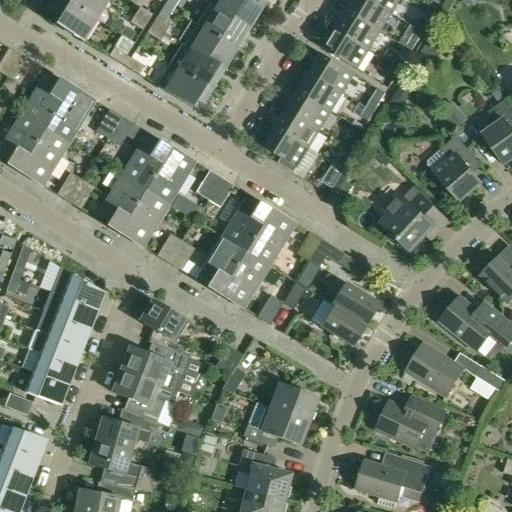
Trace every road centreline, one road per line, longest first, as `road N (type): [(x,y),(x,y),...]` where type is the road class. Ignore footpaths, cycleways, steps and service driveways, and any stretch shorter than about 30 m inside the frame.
road 1 (residential): [(40,511),(135,268)]
road 2 (residential): [(220,147),(52,44),(0,22)]
road 3 (residential): [(355,392),(135,268)]
road 4 (residential): [(420,286),(220,147)]
road 5 (residential): [(220,147),(310,0)]
road 6 (residential): [(135,268),(0,188)]
road 7 (residential): [(420,286),(511,194)]
road 8 (residential): [(310,511),(355,392)]
road 9 (residential): [(355,392),(420,286)]
